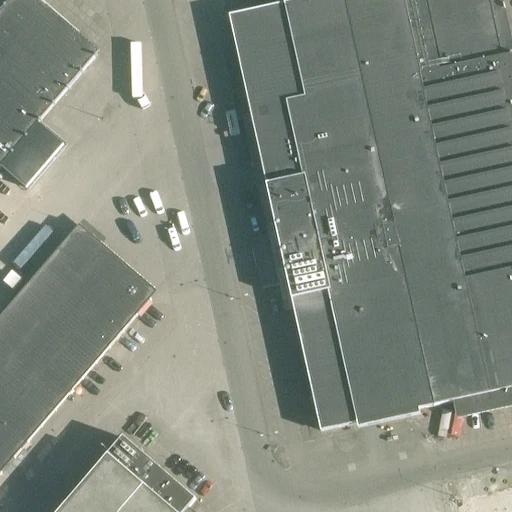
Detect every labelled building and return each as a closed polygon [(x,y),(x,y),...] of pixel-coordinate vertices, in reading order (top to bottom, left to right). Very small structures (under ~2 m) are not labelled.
[(0,169),(2,168),(40,124),(98,57),(31,0),(9,0),(0,11),(0,169)] [(434,407),(344,0),(311,0),(231,18),(279,234),(289,283),(322,432),(358,424),(359,429),(421,416),(420,410),(434,407)] [(492,400),(426,93),(446,88),(445,85),(426,0),(344,0),(434,407),(434,408),(454,404),(457,421),(495,413),(493,403),(492,400)] [(511,55),(503,57),(490,0),(426,0),(445,85),(446,88),(426,93),(492,400),(493,403),(495,413),(511,409),(511,55)] [(27,189),(64,146),(40,124),(2,168),(27,189)] [(0,476),(94,368),(152,301),(74,234),(0,319),(0,476)] [(289,283),(279,234),(251,240),(262,289),(289,283)] [(189,511),(188,510),(196,501),(124,439),(61,511),(189,511)] [(511,511),(511,486),(457,496),(459,511),(511,511)]
